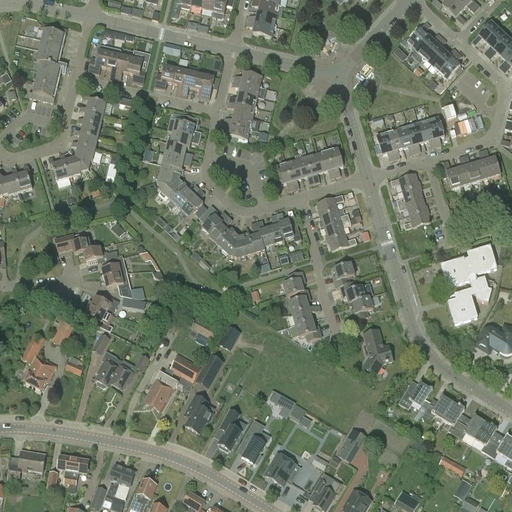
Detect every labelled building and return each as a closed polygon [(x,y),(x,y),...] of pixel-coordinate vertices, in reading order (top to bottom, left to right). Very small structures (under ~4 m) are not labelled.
[(175,0),(175,6),(181,7),(180,9),(181,10),(188,12),(189,11),(190,9),(190,10),(192,0),(175,0)] [(192,0),(190,10),(201,12),(204,0),(192,0)] [(204,0),(201,12),(212,15),(215,0),(204,0)] [(215,0),(212,15),(213,15),(212,20),(221,22),(223,21),(224,18),(223,17),(227,0),(215,0)] [(253,0),(253,2),(281,9),(281,7),(280,5),(281,0),(253,0)] [(463,13),(449,0),(442,8),(456,21),(463,27),(466,24),(459,17),(463,13)] [(463,0),(449,0),(463,13),(467,9),(474,16),(477,12),(463,0)] [(475,0),(463,0),(477,12),(480,9),(473,2),(475,0)] [(281,9),(253,2),(251,8),(259,10),(258,15),(277,19),(278,12),(280,11),(281,9)] [(132,16),(142,18),(143,12),(133,9),(132,16)] [(249,18),(248,24),(276,30),(276,28),(275,26),(277,19),(258,15),(257,20),(249,18)] [(187,29),(208,34),(210,28),(189,23),(187,29)] [(276,30),(248,24),(247,29),(254,31),(253,36),(272,40),(273,33),(275,32),(276,30)] [(490,24),(478,37),(471,44),(475,48),(481,41),(485,44),(498,31),(490,24)] [(426,25),(420,31),(407,45),(415,53),(428,38),(425,35),(430,29),(426,25)] [(45,32),(46,32),(65,37),(67,37),(68,33),(56,30),(43,26),(42,27),(41,31),(45,32)] [(485,44),(490,48),(483,55),(486,59),(505,38),(498,31),(485,44)] [(57,67),(65,37),(46,32),(38,64),(42,65),(34,96),(53,100),(61,68),(57,67)] [(432,42),(428,38),(415,53),(420,58),(421,60),(422,61),(442,40),(438,36),(432,42)] [(511,44),(505,38),(486,59),(490,62),(496,55),(500,58),(511,45),(511,44)] [(442,40),(422,61),(424,63),(425,63),(431,68),(444,53),(441,50),(446,44),(442,40)] [(181,56),(182,47),(165,45),(164,54),(181,56)] [(511,45),(500,58),(505,62),(498,69),(502,72),(511,61),(511,45)] [(100,49),(100,52),(97,62),(92,61),(89,74),(99,77),(101,69),(106,70),(111,50),(103,48),(100,49)] [(394,55),(404,64),(409,58),(399,49),(394,55)] [(110,83),(115,84),(121,57),(122,55),(121,52),(111,50),(106,70),(113,72),(110,83)] [(444,53),(431,68),(436,73),(436,75),(438,76),(458,55),(454,51),(448,57),(444,53)] [(458,55),(438,76),(439,77),(441,77),(447,83),(454,74),(458,78),(463,72),(460,69),(460,68),(456,64),(462,59),(458,55)] [(123,74),(128,76),(132,60),(121,57),(115,84),(120,85),(123,74)] [(216,59),(213,69),(221,72),(224,62),(216,59)] [(132,85),(143,87),(147,73),(141,71),(143,63),(132,60),(128,76),(134,77),(132,85)] [(511,61),(502,72),(505,75),(511,69),(511,61)] [(181,99),(181,97),(188,70),(187,69),(179,67),(177,68),(176,71),(173,87),(178,88),(175,98),(181,99)] [(165,68),(163,77),(157,76),(154,90),(165,93),(167,85),(173,87),(176,71),(165,68)] [(419,79),(424,73),(419,69),(415,74),(419,79)] [(188,90),(194,92),(198,76),(199,71),(197,71),(196,76),(187,73),(188,71),(188,70),(181,97),(187,98),(188,90)] [(1,79),(3,83),(9,79),(7,75),(1,79)] [(235,79),(234,84),(261,91),(262,88),(261,87),(263,80),(244,75),(243,81),(235,79)] [(201,77),(198,76),(194,92),(200,93),(198,101),(209,103),(215,80),(201,77)] [(261,91),(234,84),(232,90),(240,92),(239,96),(258,101),(259,93),(261,92),(261,91)] [(30,97),(29,100),(42,103),(45,104),(54,106),(56,101),(53,100),(34,96),(30,95),(30,97)] [(230,100),(229,105),(256,111),(257,109),(256,108),(258,101),(239,96),(238,102),(230,100)] [(81,109),(81,112),(104,117),(106,106),(93,102),(94,100),(84,98),(83,102),(89,104),(87,111),(81,109)] [(133,103),(121,100),(120,107),(132,110),(133,103)] [(256,111),(229,105),(227,111),(235,113),(234,117),(253,122),(254,114),(256,113),(256,111)] [(78,121),(78,123),(101,129),(104,117),(81,112),(80,114),(86,116),(84,122),(78,121)] [(181,124),(175,123),(175,122),(170,121),(167,134),(172,135),(172,134),(199,141),(201,135),(196,134),(199,122),(182,117),(181,124)] [(234,117),(233,123),(225,121),(224,126),(251,133),(252,131),(251,129),(253,122),(234,117)] [(375,128),(385,124),(383,118),(373,122),(375,128)] [(430,121),(428,122),(429,124),(437,150),(442,149),(439,141),(445,139),(439,121),(432,123),(430,121)] [(425,125),(418,127),(424,145),(428,144),(431,152),(437,150),(429,124),(428,122),(426,122),(425,125)] [(76,133),(75,135),(98,141),(101,129),(78,123),(77,126),(83,128),(81,134),(76,133)] [(251,133),(224,126),(223,132),(230,133),(229,138),(248,143),(250,135),(251,134),(251,133)] [(409,128),(407,128),(416,156),(421,155),(419,147),(424,145),(418,127),(411,129),(409,128)] [(404,131),(397,133),(403,151),(408,150),(410,158),(416,156),(407,128),(405,129),(404,131)] [(388,134),(386,134),(387,136),(395,163),(400,161),(398,153),(403,151),(397,133),(390,135),(388,134)] [(172,134),(172,135),(170,146),(187,150),(189,150),(190,145),(198,146),(199,141),(172,134)] [(375,149),(377,157),(382,156),(382,158),(387,156),(389,164),(395,163),(387,136),(386,134),(384,135),(384,137),(377,139),(379,147),(375,149)] [(80,139),(78,146),(73,144),(72,147),(95,152),(98,141),(75,135),(74,137),(80,139)] [(187,150),(170,146),(167,145),(164,156),(192,163),(193,157),(186,155),(187,150)] [(95,152),(72,147),(71,149),(77,150),(75,160),(88,172),(90,164),(92,164),(95,152)] [(329,152),(327,152),(327,154),(335,180),(340,178),(338,170),(343,169),(338,150),(330,153),(329,152)] [(325,154),(317,157),(322,175),(327,174),(329,182),(335,180),(327,154),(327,152),(325,153),(325,154)] [(496,159),(490,161),(487,152),(483,153),(491,180),(501,177),(496,159)] [(478,154),(481,164),(476,165),(481,183),(491,180),(483,153),(478,154)] [(192,163),(164,156),(162,168),(183,173),(183,172),(182,171),(183,167),(191,168),(192,163)] [(61,164),(54,166),(53,160),(48,161),(51,171),(53,170),(57,184),(68,180),(62,157),(59,158),(61,164)] [(64,157),(62,157),(68,180),(80,177),(80,175),(88,172),(75,160),(65,163),(64,157)] [(308,158),(306,158),(314,186),(320,184),(317,177),(322,175),(317,157),(310,159),(308,158)] [(304,161),(296,163),(302,181),(307,180),(309,188),(314,186),(306,158),(304,159),(304,161)] [(467,158),(463,159),(471,186),(481,183),(476,165),(470,167),(467,158)] [(458,160),(461,170),(456,172),(461,189),(471,186),(463,159),(458,160)] [(287,164),(285,165),(294,192),(299,191),(297,183),(302,181),(296,163),(289,165),(287,164)] [(456,172),(451,173),(448,163),(443,165),(452,192),(461,189),(456,172)] [(108,182),(115,182),(116,166),(109,165),(108,182)] [(288,194),(294,192),(285,165),(284,165),(283,167),(275,169),(281,188),(286,186),(288,194)] [(24,174),(17,176),(15,177),(20,194),(32,190),(28,177),(30,177),(27,167),(22,168),(24,174)] [(183,173),(162,168),(158,185),(159,189),(180,183),(181,178),(182,178),(183,173)] [(3,180),(0,193),(0,198),(8,196),(8,197),(17,195),(19,202),(22,201),(20,194),(15,177),(17,176),(15,170),(10,172),(12,178),(3,180)] [(416,176),(399,181),(391,183),(392,189),(400,187),(402,193),(420,187),(419,183),(418,183),(416,176)] [(101,184),(94,178),(90,182),(97,189),(101,184)] [(180,183),(159,189),(160,194),(170,203),(166,207),(167,209),(185,190),(187,188),(183,184),(182,185),(180,183)] [(402,193),(404,200),(396,202),(398,208),(423,200),(421,192),(422,192),(420,187),(402,193)] [(185,190),(167,209),(171,212),(175,208),(180,212),(199,192),(195,188),(189,194),(185,190)] [(199,192),(180,212),(189,220),(203,206),(199,202),(204,196),(199,192)] [(341,197),(333,200),(316,205),(318,213),(317,213),(319,218),(337,212),(335,205),(343,203),(341,197)] [(425,208),(423,200),(398,208),(399,213),(407,210),(409,218),(428,212),(426,208),(425,208)] [(337,212),(319,218),(320,223),(321,222),(324,229),(349,222),(347,216),(339,219),(337,212)] [(409,218),(411,224),(403,226),(405,232),(430,225),(428,217),(429,217),(428,212),(409,218)] [(223,215),(217,221),(214,217),(201,230),(209,238),(227,219),(223,215)] [(282,216),(275,218),(283,245),(284,244),(284,242),(293,240),(294,244),(301,242),(294,218),(288,220),(288,222),(284,223),(282,216)] [(273,228),(268,230),(275,254),(279,253),(278,249),(275,249),(274,247),(283,245),(275,218),(270,219),(273,228)] [(159,219),(155,224),(163,231),(167,226),(159,219)] [(227,219),(209,238),(208,240),(213,245),(210,248),(212,250),(231,230),(230,230),(228,233),(225,230),(232,223),(227,219)] [(350,227),(349,222),(324,229),(326,237),(325,237),(326,242),(344,236),(342,229),(350,227)] [(262,223),(256,225),(264,253),(265,253),(264,250),(271,248),(273,254),(275,254),(268,230),(264,231),(262,223)] [(116,225),(111,230),(119,240),(125,234),(116,225)] [(248,234),(247,235),(254,256),(264,253),(256,225),(251,227),(254,237),(250,238),(248,234)] [(231,230),(212,250),(214,252),(218,249),(228,258),(233,260),(238,240),(234,235),(235,234),(231,230)] [(368,233),(362,235),(364,243),(371,241),(368,233)] [(238,240),(233,260),(239,261),(254,256),(247,235),(243,236),(244,238),(238,240)] [(73,238),(61,241),(55,242),(58,254),(72,251),(74,257),(79,256),(83,255),(91,253),(88,242),(85,242),(84,236),(73,238)] [(344,236),(326,242),(328,247),(329,246),(331,254),(356,246),(354,240),(346,242),(344,236)] [(501,247),(497,267),(502,268),(506,248),(501,247)] [(463,261),(452,265),(441,268),(448,290),(470,283),(472,291),(450,298),(452,304),(448,305),(455,327),(477,320),(471,299),(475,297),(477,303),(488,306),(492,293),(494,284),(485,282),(484,280),(477,283),(475,278),(496,271),(489,249),(467,256),(469,261),(463,262),(463,261)] [(83,255),(79,256),(80,259),(84,258),(85,264),(96,262),(97,267),(109,264),(107,255),(101,256),(100,250),(91,253),(83,255)] [(298,252),(289,253),(290,264),(299,263),(298,252)] [(191,258),(198,265),(202,261),(195,254),(191,258)] [(111,263),(112,269),(101,271),(103,277),(99,278),(100,282),(121,277),(121,276),(120,271),(125,270),(123,260),(111,263)] [(202,261),(198,265),(207,273),(211,269),(202,261)] [(270,265),(261,267),(262,274),(272,272),(270,265)] [(335,288),(349,283),(348,280),(354,278),(351,265),(333,271),(336,278),(332,279),(335,288)] [(307,292),(304,293),(302,286),(305,285),(302,274),(288,278),(289,284),(283,286),(287,298),(293,296),(294,299),(308,295),(307,292)] [(121,277),(100,282),(101,286),(105,285),(106,291),(117,288),(118,293),(130,290),(126,275),(121,276),(121,277)] [(350,286),(349,283),(335,288),(335,290),(340,289),(343,299),(346,298),(347,302),(364,297),(362,289),(355,291),(353,285),(350,286)] [(259,293),(252,293),(253,302),(260,301),(259,293)] [(294,299),(295,302),(289,304),(292,315),(309,310),(307,303),(310,302),(308,295),(294,299)] [(365,301),(364,297),(347,302),(348,306),(352,305),(354,311),(351,312),(354,323),(368,319),(366,314),(373,312),(369,299),(365,301)] [(90,303),(88,306),(107,316),(113,319),(120,305),(109,300),(107,304),(96,299),(93,305),(90,303)] [(155,305),(152,316),(158,317),(161,307),(155,305)] [(86,310),(90,311),(87,317),(97,322),(95,327),(110,334),(112,329),(108,327),(113,319),(107,316),(88,306),(86,310)] [(319,307),(309,310),(292,315),(296,327),(313,322),(311,315),(321,312),(319,307)] [(51,332),(55,334),(50,343),(63,349),(74,328),(61,321),(59,325),(55,323),(51,332)] [(196,321),(191,330),(210,341),(215,331),(196,321)] [(313,322),(296,327),(299,339),(306,337),(307,343),(322,339),(318,328),(315,329),(313,322)] [(230,328),(220,346),(232,352),(242,334),(230,328)] [(502,337),(493,332),(490,331),(487,331),(485,332),(483,335),(475,347),(488,354),(491,350),(497,354),(498,353),(503,356),(506,357),(509,356),(511,354),(511,330),(504,329),(502,337)] [(382,346),(378,333),(364,337),(370,358),(364,369),(378,377),(384,366),(392,363),(388,349),(383,350),(381,346),(382,346)] [(42,393),(46,385),(48,386),(57,369),(36,359),(45,341),(34,336),(21,362),(31,367),(27,375),(29,376),(25,385),(42,393)] [(100,358),(110,341),(101,336),(91,353),(100,358)] [(181,353),(178,359),(170,373),(181,379),(178,385),(183,388),(181,391),(188,394),(202,369),(197,367),(199,363),(181,353)] [(144,373),(149,359),(140,356),(135,370),(144,373)] [(222,365),(210,358),(196,384),(208,391),(222,365)] [(70,359),(65,373),(80,379),(83,370),(73,366),(75,361),(70,359)] [(108,390),(110,387),(119,372),(120,369),(124,363),(123,362),(122,364),(117,361),(112,369),(105,365),(102,370),(103,371),(96,383),(98,384),(97,385),(98,388),(103,391),(105,390),(106,389),(108,390)] [(131,382),(134,377),(120,369),(119,372),(110,387),(122,394),(129,381),(131,382)] [(151,411),(169,380),(160,375),(155,383),(155,384),(143,406),(151,411)] [(178,385),(169,380),(151,411),(160,416),(173,393),(178,385)] [(421,382),(413,396),(407,392),(399,406),(409,412),(413,404),(420,409),(432,389),(421,382)] [(298,424),(290,442),(302,447),(317,415),(274,395),(270,403),(283,409),(280,416),(298,424)] [(442,396),(434,410),(429,406),(421,420),(430,426),(435,418),(442,422),(453,403),(442,396)] [(184,418),(189,421),(185,429),(199,437),(206,425),(207,426),(212,417),(203,412),(207,405),(195,398),(184,418)] [(421,408),(422,409),(426,411),(429,406),(429,407),(430,405),(425,402),(421,408)] [(465,410),(453,403),(442,422),(451,428),(447,434),(454,438),(461,426),(456,423),(465,410)] [(218,451),(226,456),(227,454),(230,455),(241,435),(232,430),(238,419),(229,413),(218,433),(224,436),(217,448),(219,450),(218,451)] [(461,426),(454,438),(462,442),(465,437),(474,442),(486,423),(475,416),(467,429),(461,426)] [(486,423),(474,442),(484,448),(480,454),(487,458),(494,446),(489,443),(497,430),(486,423)] [(241,448),(246,451),(240,462),(253,469),(254,467),(256,468),(260,461),(258,460),(265,448),(256,443),(263,431),(253,425),(241,448)] [(336,458),(350,466),(367,439),(352,430),(336,458)] [(500,450),(494,446),(487,458),(494,462),(498,457),(507,462),(511,453),(511,438),(508,436),(500,450)] [(312,444),(307,454),(315,459),(311,466),(324,473),(328,465),(325,463),(328,458),(316,452),(318,447),(312,444)] [(272,454),(277,457),(264,478),(283,489),(296,468),(284,461),(288,454),(276,447),(272,454)] [(27,472),(43,475),(46,457),(21,453),(18,470),(11,469),(9,481),(19,483),(21,474),(27,475),(27,472)] [(70,487),(74,460),(59,458),(57,472),(66,473),(63,486),(70,487)] [(89,462),(74,460),(70,487),(76,488),(78,475),(87,476),(89,462)] [(459,467),(453,464),(448,473),(455,476),(459,467)] [(459,467),(455,476),(461,479),(466,471),(459,467)] [(115,485),(114,488),(110,487),(103,508),(109,511),(111,506),(112,506),(120,486),(125,472),(114,468),(109,483),(115,485)] [(135,475),(125,472),(120,486),(112,506),(111,506),(109,511),(112,511),(122,511),(126,503),(125,503),(130,490),(135,475)] [(58,475),(49,474),(45,497),(54,498),(58,475)] [(325,477),(321,483),(314,493),(320,497),(313,508),(315,508),(314,511),(316,511),(325,511),(335,498),(334,497),(336,494),(336,495),(341,487),(325,477)] [(462,481),(454,497),(463,502),(472,486),(462,481)] [(143,511),(146,506),(147,507),(156,487),(144,482),(140,490),(139,490),(137,496),(138,497),(135,502),(133,501),(129,511),(132,511),(143,511)] [(98,511),(106,492),(97,489),(90,511),(93,511),(98,511)] [(501,500),(505,501),(510,493),(506,491),(501,500)] [(183,504),(184,505),(181,510),(184,511),(201,511),(200,511),(205,504),(190,494),(183,504)] [(365,511),(371,504),(354,494),(343,511),(345,511),(344,511),(365,511)] [(403,511),(415,511),(420,505),(402,494),(394,507),(403,511)] [(471,502),(466,511),(475,511),(479,507),(471,502)]
